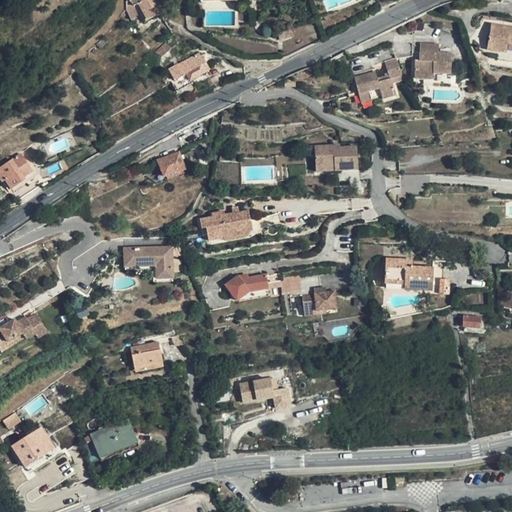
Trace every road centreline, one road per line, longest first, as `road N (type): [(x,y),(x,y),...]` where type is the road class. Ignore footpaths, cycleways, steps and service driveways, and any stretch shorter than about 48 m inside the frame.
road 1 (secondary): [(86,511),(215,468),(456,453),(511,442)]
road 2 (residential): [(495,253),(388,209),(369,133),(297,91),(256,97),(240,87)]
road 3 (tertiary): [(0,227),(125,147),(240,87)]
road 4 (tertiary): [(240,87),(424,0)]
road 5 (unknown): [(377,178),(511,186)]
